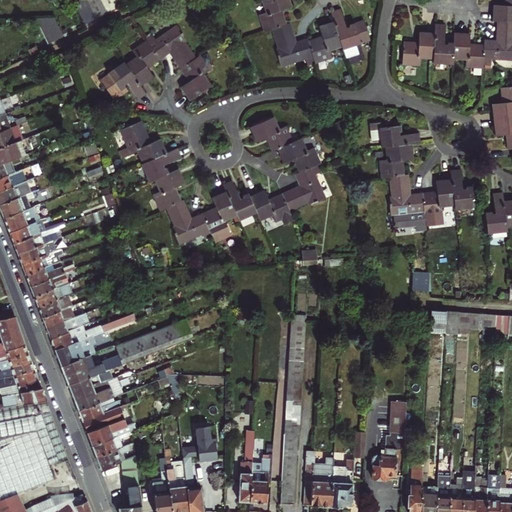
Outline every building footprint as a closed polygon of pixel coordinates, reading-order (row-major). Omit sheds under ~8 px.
[(86,0),(88,3),(95,18),(107,13),(100,0),(86,0)] [(100,0),(107,13),(118,7),(114,0),(100,0)] [(263,31),(270,28),(286,23),(282,9),(291,6),(289,0),(260,0),(264,11),(258,14),(263,31)] [(492,20),(496,20),(511,21),(511,0),(503,0),(503,4),(492,4),(492,20)] [(84,24),(95,18),(88,3),(76,8),(84,24)] [(333,20),(341,47),(345,59),(358,55),(355,44),(369,40),(362,19),(347,23),(349,26),(345,27),(339,8),(330,11),(333,20)] [(46,43),(62,36),(53,18),(34,19),(46,43)] [(330,50),(341,47),(333,20),(318,25),(321,35),(307,39),(315,63),(332,58),(330,50)] [(483,44),(482,65),(491,65),(491,59),(511,59),(511,21),(496,20),(495,39),(483,39),(483,44)] [(307,66),(315,63),(307,39),(306,37),(296,40),(290,22),(286,23),(270,28),(276,46),(275,47),(277,54),(276,54),(280,67),(305,59),(307,66)] [(434,32),(432,59),(432,63),(452,64),(452,59),(453,42),(446,41),(446,44),(443,44),(444,23),(434,23),(434,32)] [(146,39),(159,60),(169,53),(179,68),(196,57),(185,41),(187,41),(176,24),(155,38),(151,33),(145,38),(146,39)] [(420,58),(432,59),(434,32),(418,31),(418,41),(403,40),(401,64),(420,65),(420,58)] [(464,67),(482,68),(482,65),(483,44),(469,42),(469,33),(453,32),(453,42),(452,59),(464,60),(464,67)] [(135,55),(124,62),(140,85),(153,76),(148,68),(159,60),(146,39),(131,49),(135,55)] [(58,70),(68,67),(63,52),(53,55),(58,70)] [(196,57),(179,68),(188,80),(179,86),(189,100),(211,85),(203,73),(209,69),(199,54),(196,57)] [(146,93),(140,85),(124,62),(123,60),(98,78),(113,99),(127,89),(124,84),(126,83),(137,99),(146,93)] [(491,103),(493,119),(511,116),(511,85),(500,87),(501,102),(491,103)] [(0,131),(9,128),(4,114),(0,115),(0,131)] [(14,120),(16,125),(27,121),(24,116),(14,120)] [(270,150),(276,147),(292,140),(285,125),(279,128),(274,116),(249,127),(256,141),(265,138),(270,150)] [(507,149),(511,148),(511,116),(493,119),(494,135),(505,134),(507,149)] [(141,163),(166,152),(160,138),(151,142),(141,120),(119,130),(130,154),(137,152),(141,163)] [(381,147),(385,146),(411,143),(420,142),(419,132),(400,134),(399,131),(401,131),(400,124),(378,127),(377,121),(368,122),(370,139),(380,139),(381,147)] [(9,128),(14,141),(20,139),(21,139),(16,125),(9,128)] [(0,146),(14,141),(9,128),(0,131),(0,146)] [(292,159),(298,172),(318,163),(320,162),(313,146),(307,149),(301,136),(292,140),(276,147),(283,163),(292,159)] [(0,162),(19,156),(26,153),(20,139),(14,141),(0,146),(0,162)] [(87,145),(91,156),(98,153),(94,142),(87,145)] [(413,158),(411,143),(385,146),(386,158),(378,160),(380,177),(388,176),(405,174),(403,160),(413,158)] [(153,178),(168,172),(166,167),(164,168),(163,165),(181,156),(177,147),(166,152),(141,163),(140,163),(148,181),(153,178)] [(89,162),(99,158),(98,153),(91,156),(87,157),(89,162)] [(0,177),(17,171),(13,162),(21,159),(19,156),(0,162),(0,177)] [(281,192),(289,210),(306,203),(307,204),(313,201),(314,202),(326,197),(315,173),(317,172),(317,173),(321,172),(318,163),(298,172),(294,174),(298,184),(281,192)] [(152,194),(159,210),(165,208),(181,201),(175,187),(185,183),(178,168),(168,172),(153,178),(158,191),(152,194)] [(454,205),(455,209),(474,206),(471,184),(464,185),(464,187),(462,188),(459,168),(450,169),(451,178),(454,205)] [(0,189),(26,180),(22,169),(17,171),(0,177),(0,189)] [(405,174),(388,176),(391,195),(389,195),(390,202),(389,202),(390,215),(395,215),(396,227),(417,225),(417,230),(426,230),(425,225),(422,191),(411,193),(408,174),(405,174)] [(0,203),(25,194),(22,187),(36,181),(35,177),(26,180),(0,189),(0,203)] [(422,191),(425,225),(444,223),(442,206),(454,205),(451,178),(435,180),(436,190),(422,191)] [(223,184),(226,190),(237,215),(239,220),(256,212),(249,195),(248,192),(241,195),(242,197),(239,198),(232,180),(230,180),(223,184)] [(25,194),(0,203),(0,212),(0,213),(2,218),(22,210),(30,207),(27,199),(33,197),(33,195),(40,192),(39,189),(25,194)] [(264,189),(249,195),(256,212),(260,220),(272,215),(275,221),(282,218),(285,224),(294,221),(289,210),(281,192),(267,199),(264,189)] [(202,211),(212,235),(215,242),(231,235),(225,220),(237,215),(226,190),(211,197),(215,206),(202,211)] [(484,211),(487,233),(506,231),(506,227),(503,200),(502,192),(492,193),(494,212),(491,212),(491,210),(484,211)] [(181,201),(165,208),(173,225),(171,225),(174,232),(173,233),(178,244),(202,234),(204,239),(212,235),(202,211),(191,216),(184,199),(181,201)] [(511,199),(503,200),(506,227),(511,226),(511,199)] [(5,226),(7,232),(39,220),(55,214),(53,210),(40,215),(39,212),(32,215),(32,213),(24,216),(22,210),(2,218),(5,226)] [(12,242),(44,230),(39,220),(7,232),(10,239),(12,242)] [(57,225),(44,230),(12,242),(14,248),(16,253),(56,238),(54,232),(59,231),(57,225)] [(20,264),(56,250),(54,245),(64,241),(62,236),(56,238),(16,253),(19,260),(20,264)] [(22,270),(24,274),(64,259),(60,249),(56,250),(20,264),(22,270)] [(317,266),(316,250),(301,251),(301,267),(317,266)] [(364,254),(357,255),(357,263),(365,262),(364,254)] [(324,266),(343,265),(342,257),(324,259),(324,266)] [(64,259),(24,274),(27,280),(28,285),(64,272),(62,266),(66,264),(64,259)] [(412,271),(411,289),(430,290),(429,272),(412,271)] [(30,290),(32,295),(68,282),(64,272),(28,285),(30,290)] [(395,290),(401,290),(402,275),(390,274),(389,293),(395,293),(395,290)] [(67,295),(72,293),(68,282),(32,295),(35,301),(36,305),(67,295)] [(69,306),(71,305),(67,295),(36,305),(38,311),(41,316),(69,306)] [(69,306),(41,316),(43,321),(45,326),(73,316),(69,306)] [(239,318),(247,318),(247,308),(240,307),(239,318)] [(429,330),(444,331),(444,326),(445,310),(430,309),(429,330)] [(458,311),(445,310),(444,326),(457,327),(458,311)] [(457,327),(470,328),(471,312),(458,311),(457,327)] [(73,316),(45,326),(48,334),(49,337),(83,325),(87,323),(83,312),(73,316)] [(103,330),(103,331),(135,319),(133,312),(100,325),(103,330)] [(482,328),(482,326),(483,313),(471,312),(470,328),(482,328)] [(494,327),(495,313),(483,313),(482,326),(494,327)] [(508,314),(495,313),(494,327),(494,333),(507,333),(508,314)] [(290,314),(290,323),(305,324),(306,315),(290,314)] [(21,331),(15,316),(3,319),(0,319),(0,333),(4,344),(0,344),(0,352),(26,344),(21,331)] [(68,385),(113,368),(191,338),(183,319),(113,346),(116,354),(103,359),(104,362),(87,368),(86,365),(87,365),(84,356),(60,365),(65,377),(68,385)] [(290,323),(286,404),(282,482),(281,504),(293,504),(297,433),(299,433),(305,324),(290,323)] [(54,349),(90,335),(103,330),(100,325),(85,331),(83,325),(49,337),(52,344),(54,349)] [(57,358),(60,365),(84,356),(94,353),(89,342),(92,341),(90,335),(54,349),(57,358)] [(0,362),(30,353),(28,349),(26,344),(0,352),(0,362)] [(0,365),(1,371),(33,362),(32,358),(30,353),(0,362),(0,365)] [(0,379),(36,370),(35,365),(33,362),(1,371),(2,374),(0,374),(0,379)] [(114,370),(113,368),(68,385),(70,390),(71,393),(109,379),(107,373),(114,370)] [(0,388),(40,378),(38,374),(36,370),(0,379),(0,388)] [(129,371),(118,375),(119,379),(130,375),(129,371)] [(166,374),(175,397),(178,396),(176,374),(166,374)] [(109,379),(71,393),(75,403),(78,410),(109,398),(116,395),(124,392),(119,379),(118,375),(109,379)] [(166,377),(157,380),(160,387),(169,384),(166,377)] [(8,395),(43,387),(41,382),(40,378),(0,388),(2,397),(8,395)] [(45,391),(43,387),(8,395),(10,400),(3,401),(3,403),(0,403),(0,408),(48,398),(45,391)] [(80,415),(82,420),(126,403),(124,397),(111,402),(109,398),(78,410),(80,415)] [(48,398),(0,408),(0,504),(8,501),(13,511),(35,511),(33,506),(27,509),(19,493),(55,476),(50,463),(69,456),(48,398)] [(396,449),(404,449),(404,435),(406,402),(390,401),(388,434),(385,434),(384,456),(379,456),(378,454),(376,454),(373,455),(371,455),(372,456),(371,457),(371,465),(372,466),(371,478),(386,480),(386,476),(394,476),(396,449)] [(87,433),(91,445),(130,430),(131,430),(127,421),(125,421),(120,409),(127,406),(126,403),(82,420),(87,433)] [(282,482),(286,404),(280,404),(278,423),(264,422),(262,455),(261,455),(261,458),(252,458),(252,470),(250,502),(266,503),(267,481),(282,482)] [(125,421),(127,421),(132,419),(127,406),(120,409),(125,421)] [(363,457),(364,429),(365,423),(354,422),(352,457),(363,457)] [(196,445),(182,447),(183,457),(189,456),(198,455),(198,460),(216,458),(214,437),(210,437),(208,425),(194,427),(196,445)] [(94,450),(96,456),(122,446),(119,439),(131,433),(130,430),(91,445),(94,450)] [(254,430),(246,430),(244,461),(240,461),(238,501),(250,502),(252,470),(252,458),(254,430)] [(98,462),(101,469),(120,461),(125,459),(123,453),(134,448),(133,441),(122,446),(96,456),(98,462)] [(170,511),(188,511),(183,462),(170,464),(169,449),(164,450),(164,451),(167,480),(169,493),(170,511)] [(302,505),(331,507),(333,466),(333,459),(325,459),(324,465),(313,464),(313,451),(305,450),(302,505)] [(161,481),(167,480),(164,451),(158,452),(161,481)] [(140,511),(134,455),(125,459),(120,461),(123,487),(125,486),(126,496),(120,496),(121,506),(119,507),(119,511),(140,511)] [(183,462),(188,511),(201,511),(198,487),(193,488),(189,456),(183,457),(183,462)] [(333,466),(331,507),(340,507),(340,504),(350,504),(353,460),(346,459),(346,466),(333,466)] [(419,511),(421,485),(422,473),(422,462),(412,462),(410,497),(408,497),(407,504),(409,504),(408,511),(419,511)] [(485,511),(487,484),(481,483),(482,465),(476,464),(475,470),(473,511),(485,511)] [(460,511),(473,511),(475,470),(463,469),(463,476),(460,511)] [(511,511),(511,486),(504,486),(505,475),(500,474),(500,477),(497,511),(511,511)] [(224,486),(224,475),(214,477),(215,486),(224,486)] [(447,511),(449,483),(450,476),(438,475),(437,486),(436,511),(447,511)] [(447,511),(460,511),(463,476),(456,476),(455,484),(449,483),(447,511)] [(485,511),(497,511),(500,477),(487,476),(487,484),(485,511)] [(419,511),(436,511),(437,486),(421,485),(419,511)] [(92,511),(88,500),(85,501),(82,493),(68,499),(67,496),(51,498),(33,506),(35,511),(92,511)] [(170,511),(169,493),(153,495),(154,511),(170,511)] [(13,511),(8,501),(0,504),(0,511),(13,511)]
